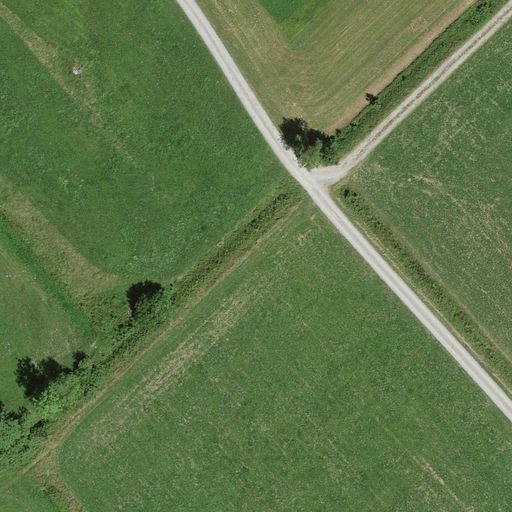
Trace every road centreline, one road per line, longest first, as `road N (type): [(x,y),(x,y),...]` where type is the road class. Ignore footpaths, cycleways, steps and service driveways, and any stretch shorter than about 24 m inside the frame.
road 1 (track): [(511,413),(297,171),(181,0)]
road 2 (track): [(297,171),(333,167),(511,0)]
